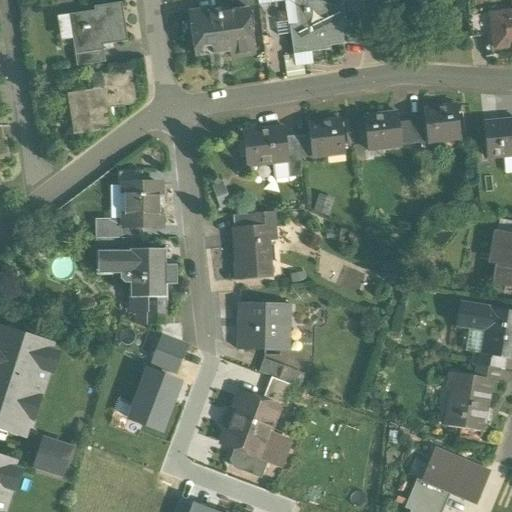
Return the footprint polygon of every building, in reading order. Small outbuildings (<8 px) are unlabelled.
[(257,0),(231,0),(233,10),(258,6),(257,0)] [(286,0),(286,1),(290,23),(276,25),(278,37),(290,35),(293,51),(317,47),(318,52),(329,50),(329,47),(344,45),(340,22),(345,22),(341,0),(286,0)] [(94,13),(69,16),(73,45),(75,56),(103,52),(102,46),(127,43),(121,5),(94,9),(94,13)] [(247,11),(219,15),(218,10),(189,14),(195,57),(230,52),(231,59),(254,55),(247,11)] [(454,11),(439,12),(443,39),(443,38),(456,36),(457,37),(454,11)] [(511,11),(488,14),(491,36),(495,36),(497,51),(511,49),(511,11)] [(488,14),(467,17),(469,39),(483,37),(486,58),(493,57),(492,52),(497,51),(495,36),(491,36),(488,14)] [(69,16),(58,18),(62,47),(73,45),(69,16)] [(103,52),(75,56),(76,67),(105,63),(103,52)] [(131,71),(102,76),(91,78),(93,91),(71,95),(78,136),(111,130),(108,109),(136,105),(131,71)] [(457,107),(423,111),(425,121),(427,143),(427,144),(445,142),(445,137),(460,135),(457,107)] [(398,114),(364,118),(367,147),(383,145),(384,150),(401,148),(399,125),(398,114)] [(341,121),(308,125),(309,135),(312,158),(329,156),(329,152),(345,150),(341,121)] [(425,121),(412,123),(414,145),(427,143),(425,121)] [(511,121),(483,125),(487,159),(504,157),(503,154),(511,153),(511,121)] [(412,123),(399,125),(401,146),(414,145),(412,123)] [(284,128),(243,134),(247,168),(273,164),(273,159),(286,158),(287,162),(288,162),(288,161),(285,138),(284,128)] [(309,135),(297,137),(300,159),(312,158),(309,135)] [(297,137),(285,138),(288,161),(294,160),(294,163),(300,162),(300,159),(297,137)] [(142,173),(118,173),(117,187),(124,187),(124,186),(142,186),(142,185),(142,173)] [(142,185),(142,186),(124,186),(124,187),(124,221),(125,228),(142,228),(160,227),(160,207),(159,207),(158,186),(159,186),(159,185),(142,185)] [(275,213),(234,217),(235,231),(238,231),(238,230),(269,227),(269,228),(276,228),(275,213)] [(124,221),(96,221),(96,239),(97,239),(97,240),(123,239),(142,240),(142,228),(125,228),(124,221)] [(269,227),(238,230),(238,231),(240,265),(235,265),(237,281),(272,278),(269,228),(269,227)] [(511,235),(496,233),(492,252),(505,255),(499,286),(511,288),(511,235)] [(123,252),(123,239),(97,240),(97,253),(123,252)] [(165,251),(129,251),(129,252),(123,252),(97,253),(97,275),(130,275),(130,299),(165,299),(166,299),(166,286),(176,286),(176,267),(165,267),(165,251)] [(165,312),(165,299),(148,299),(148,325),(173,325),(173,324),(172,324),(172,313),(172,312),(165,312)] [(290,306),(240,305),(239,351),(282,352),(282,327),(290,327),(290,306)] [(511,313),(460,305),(456,327),(486,332),(482,356),(504,359),(511,360),(511,313)] [(52,346),(0,329),(0,429),(25,438),(29,426),(31,427),(48,372),(52,373),(58,355),(50,352),(52,346)] [(187,345),(163,336),(152,366),(176,374),(187,345)] [(482,356),(475,355),(473,366),(499,371),(502,371),(504,359),(482,356)] [(285,368),(264,360),(259,373),(272,378),(280,381),(285,368)] [(499,371),(477,367),(474,379),(491,382),(491,383),(497,384),(499,371)] [(127,422),(162,435),(181,385),(146,372),(127,422)] [(474,379),(457,376),(455,391),(451,390),(446,427),(482,433),(486,411),(487,411),(491,383),(491,382),(474,379)] [(280,381),(272,378),(264,399),(286,407),(294,387),(280,381)] [(279,409),(242,395),(235,414),(233,413),(230,414),(226,426),(227,429),(229,430),(223,445),(236,450),(231,462),(234,468),(241,471),(247,468),(252,456),(260,459),(269,436),(279,409)] [(288,443),(269,436),(260,459),(279,467),(288,443)] [(69,450),(43,441),(35,468),(61,476),(69,450)] [(434,454),(423,482),(450,494),(475,504),(487,475),(434,454)] [(14,464),(0,459),(0,511),(3,511),(10,490),(14,491),(20,472),(13,470),(14,464)] [(411,511),(412,511),(442,511),(450,494),(423,482),(417,480),(405,509),(411,511)] [(189,511),(191,508),(178,503),(174,511),(189,511)]
